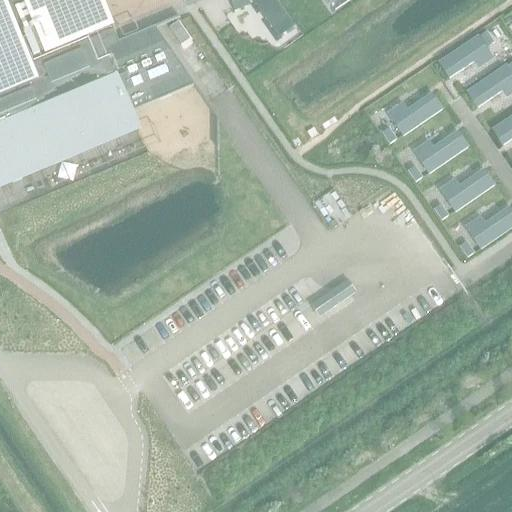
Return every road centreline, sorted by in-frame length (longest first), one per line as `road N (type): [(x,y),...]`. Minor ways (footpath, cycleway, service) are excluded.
road 1 (unclassified): [(127,511),(134,436),(98,378),(83,368),(0,363)]
road 2 (secondary): [(370,511),(511,417)]
road 3 (unclassified): [(0,375),(98,511)]
